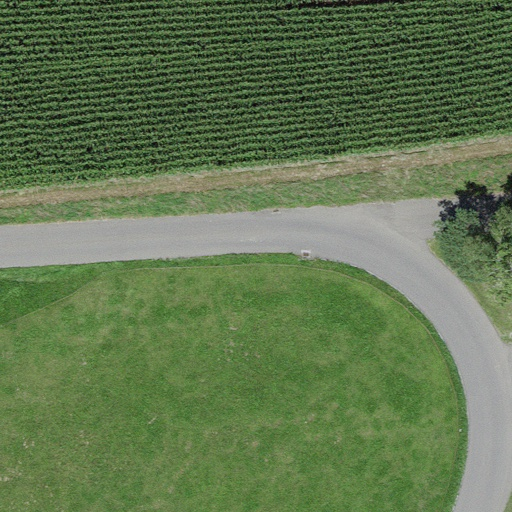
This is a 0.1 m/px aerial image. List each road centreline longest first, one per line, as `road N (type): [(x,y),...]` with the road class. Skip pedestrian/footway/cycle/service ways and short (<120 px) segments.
road 1 (unclassified): [(483,511),(500,461),(488,360),(458,309),(392,252),(362,238),(272,230),(0,248)]
road 2 (track): [(362,238),(511,212)]
